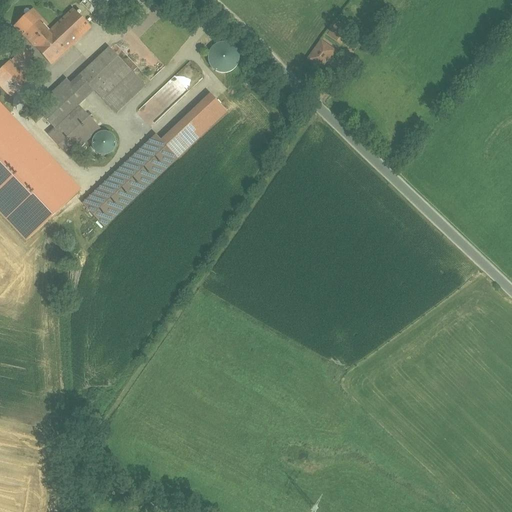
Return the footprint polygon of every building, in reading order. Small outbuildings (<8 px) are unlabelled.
[(74,10),(49,34),(52,37),(38,50),(52,65),(91,28),(74,10)] [(42,20),(33,11),(15,28),(24,37),(25,36),(38,50),(52,37),(49,34),(39,23),(42,20)] [(335,39),(343,27),(334,21),(326,33),(335,39)] [(229,43),(227,43),(224,42),(221,43),(219,43),(217,44),(216,45),(214,46),(212,47),(211,50),(210,52),(209,54),(209,56),(208,58),(209,61),(209,62),(209,63),(210,65),(211,66),(212,67),(213,69),(215,70),(217,72),(219,73),(222,74),(225,74),(227,73),(230,73),(231,72),(233,71),(235,69),(236,68),(238,66),(238,64),(239,63),(239,62),(240,60),(240,58),(240,56),(239,55),(239,53),(238,51),(237,49),(236,48),(234,46),(233,45),(231,44),(229,43)] [(321,42),(308,60),(321,69),(334,51),(321,42)] [(110,48),(80,76),(94,92),(102,99),(132,71),(110,48)] [(33,56),(26,49),(16,59),(23,66),(33,56)] [(11,61),(0,71),(0,84),(11,97),(29,80),(11,61)] [(132,71),(102,99),(116,114),(145,86),(132,71)] [(80,76),(71,85),(86,100),(94,92),(80,76)] [(71,85),(41,114),(55,129),(79,107),(86,100),(71,85)] [(98,128),(79,107),(55,129),(49,134),(69,155),(98,128)] [(100,133),(99,134),(97,135),(96,136),(95,137),(94,139),(93,140),(93,142),(93,143),(93,145),(93,146),(93,148),(93,149),(94,151),(96,153),(97,154),(100,155),(102,156),(105,156),(107,156),(109,155),(111,154),(113,153),(114,152),(115,150),(116,149),(116,147),(116,145),(117,144),(116,142),(116,141),(115,139),(114,138),(113,136),(111,134),(109,133),(108,133),(105,132),(104,132),(102,133),(100,133)] [(157,135),(83,205),(104,227),(178,158),(157,135)] [(75,195),(80,190),(54,164),(51,164),(51,161),(47,157),(45,158),(50,163),(46,167),(50,171),(44,177),(51,184),(55,184),(55,194),(54,194),(47,201),(51,205),(43,205),(41,207),(58,207),(71,195),(75,195)]
